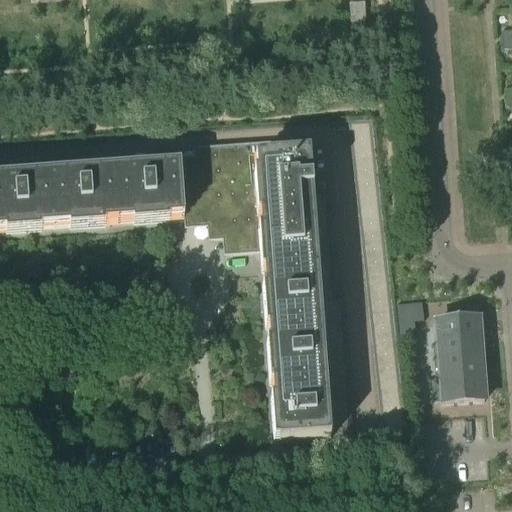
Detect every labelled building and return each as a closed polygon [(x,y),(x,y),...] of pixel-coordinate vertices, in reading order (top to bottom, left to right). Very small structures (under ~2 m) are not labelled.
[(361,2),(349,2),(350,18),(362,17),(361,2)] [(511,33),(500,34),(501,43),(511,42),(511,33)] [(511,51),(511,42),(501,43),(502,52),(511,51)] [(373,131),(372,121),(347,122),(349,133),(373,131)] [(374,143),(373,131),(349,133),(350,145),(374,143)] [(0,233),(184,220),(183,216),(210,214),(211,239),(225,238),(227,254),(263,251),(278,446),(307,445),(329,443),(329,441),(352,440),(342,301),(335,302),(327,195),(311,196),(309,158),(303,158),(302,143),(193,151),(193,159),(178,160),(179,169),(130,172),(129,164),(87,167),(87,175),(78,176),(77,168),(23,172),(24,180),(14,181),(14,172),(0,173),(0,233)] [(375,154),(374,143),(350,145),(351,157),(375,154)] [(377,166),(375,154),(351,157),(353,169),(377,166)] [(378,178),(377,166),(353,169),(354,180),(378,178)] [(379,189),(378,178),(354,180),(355,192),(379,189)] [(380,201),(379,189),(355,192),(357,204),(380,201)] [(382,213),(380,201),(357,204),(358,216),(382,213)] [(383,225),(382,213),(358,216),(359,227),(383,225)] [(384,236),(383,225),(359,227),(360,239),(384,236)] [(386,248),(384,236),(360,239),(362,251),(386,248)] [(387,260),(386,248),(362,251),(363,263),(387,260)] [(388,272),(387,260),(363,263),(364,274),(388,272)] [(390,283),(388,272),(364,274),(366,286),(390,283)] [(391,295),(390,283),(366,286),(367,298),(391,295)] [(392,307),(391,295),(367,298),(368,309),(392,307)] [(393,319),(392,307),(368,309),(369,321),(393,319)] [(423,336),(421,311),(397,313),(400,353),(414,352),(413,337),(423,336)] [(477,313),(435,316),(436,325),(435,325),(441,408),(484,404),(482,381),(478,322),(477,322),(477,313)] [(395,330),(393,319),(369,321),(371,333),(395,330)] [(396,342),(395,330),(371,333),(372,345),(396,342)] [(397,354),(396,342),(372,345),(373,356),(397,354)] [(399,365),(397,354),(373,356),(375,368),(399,365)] [(400,377),(399,365),(375,368),(376,380),(400,377)] [(401,389),(400,377),(376,380),(377,392),(401,389)] [(379,403),(402,401),(401,389),(377,392),(379,403)] [(404,412),(402,401),(379,403),(380,415),(404,412)] [(405,424),(404,412),(380,415),(381,427),(405,424)] [(406,436),(405,424),(381,427),(382,438),(406,436)] [(180,465),(189,442),(174,437),(166,460),(180,465)]
